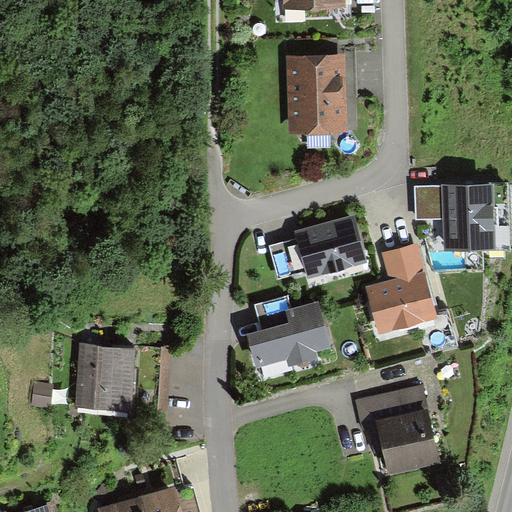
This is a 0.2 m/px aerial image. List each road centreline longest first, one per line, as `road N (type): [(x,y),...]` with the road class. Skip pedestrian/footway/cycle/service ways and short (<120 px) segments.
road 1 (residential): [(227,511),(218,385),(218,253),(227,223),(370,175),(389,161),(396,139),(391,0)]
road 2 (track): [(227,223),(217,189),(214,0)]
